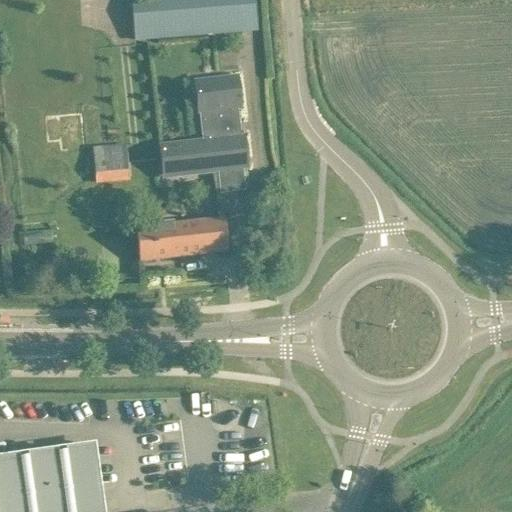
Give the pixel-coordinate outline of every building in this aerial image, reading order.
[(70,168),(58,0),(5,0),(18,181),(49,179),(49,170),(70,168)] [(130,0),(134,41),(257,30),(254,0),(130,0)] [(240,138),(237,110),(241,109),(237,78),(195,82),(198,114),(211,113),(215,141),(176,145),(179,177),(248,169),(244,137),(240,138)] [(92,148),(94,185),(128,182),(124,145),(92,148)] [(136,229),(139,262),(227,252),(224,220),(136,229)] [(90,275),(78,276),(78,287),(94,287),(94,282),(91,282),(90,275)] [(0,511),(100,511),(91,448),(0,460),(0,511)]
